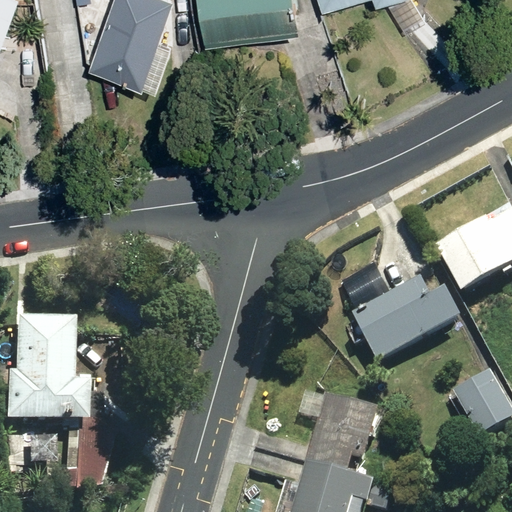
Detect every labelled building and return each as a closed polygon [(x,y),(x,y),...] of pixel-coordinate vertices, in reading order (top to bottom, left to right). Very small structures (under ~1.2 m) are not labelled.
[(0,0),(0,69),(24,0),(0,0)] [(113,0),(87,74),(139,93),(171,4),(159,0),(113,0)] [(195,0),(202,46),(294,33),(289,0),(195,0)] [(368,0),(370,0),(374,10),(405,0),(316,0),(321,15),(368,0)] [(431,252),(457,301),(511,273),(511,216),(485,231),(482,226),(431,252)] [(347,319),(373,369),(456,326),(440,296),(427,304),(416,283),(347,319)] [(468,309),(476,323),(494,312),(486,298),(468,309)] [(10,414),(92,415),(93,376),(77,375),(78,313),(20,312),(20,367),(11,367),(10,414)] [(451,396),(475,446),(511,429),(488,378),(451,396)] [(290,511),(345,511),(347,506),(362,510),(369,488),(343,480),(348,464),(359,467),(374,417),(324,402),(290,511)] [(112,445),(116,428),(101,426),(97,441),(112,445)]
